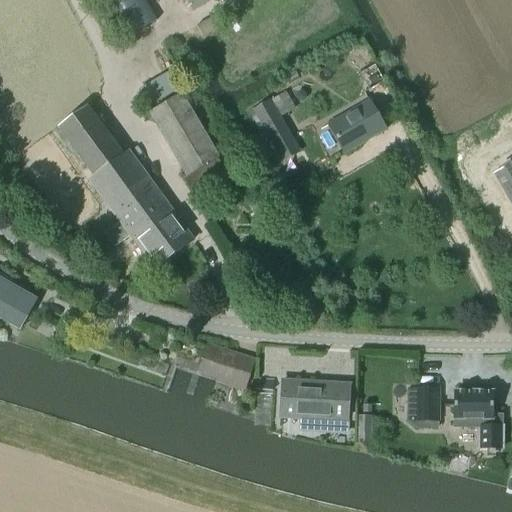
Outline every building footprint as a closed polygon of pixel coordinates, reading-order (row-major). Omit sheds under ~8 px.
[(185,0),(191,10),(208,0),(185,0)] [(186,175),(218,156),(180,93),(148,112),(186,175)] [(267,99),(249,109),(280,162),(290,156),(282,142),(289,138),(267,99)] [(342,151),(383,128),(368,100),(327,123),(342,151)] [(85,105),(63,122),(56,127),(63,136),(92,175),(87,179),(118,221),(102,233),(113,247),(129,235),(154,268),(192,240),(127,150),(121,154),(85,105)] [(502,170),(494,175),(511,206),(511,159),(500,166),(502,170)] [(217,160),(184,180),(193,195),(209,185),(213,193),(230,183),(226,175),(217,160)] [(0,279),(0,316),(6,320),(8,321),(10,321),(12,322),(15,322),(17,322),(19,321),(21,321),(23,320),(25,318),(26,317),(28,315),(29,313),(29,311),(30,309),(30,307),(30,305),(30,303),(29,301),(28,299),(27,297),(25,295),(24,294),(22,293),(22,292),(0,279)] [(242,387),(250,360),(206,346),(200,366),(230,376),(227,383),(242,387)] [(345,428),(348,384),(282,380),(279,416),(332,419),(331,427),(345,428)] [(437,421),(437,389),(417,389),(417,421),(437,421)] [(503,450),(503,414),(490,414),(490,391),(454,391),(454,428),(477,429),(477,449),(503,450)]
